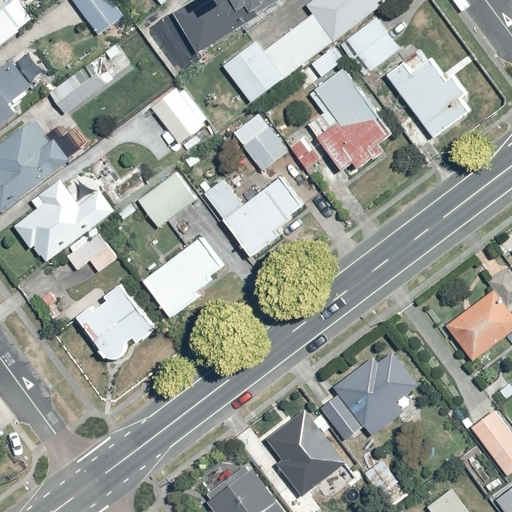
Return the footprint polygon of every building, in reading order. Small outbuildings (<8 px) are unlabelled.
[(124,16),(112,0),(75,0),(99,33),(124,16)] [(198,0),(179,11),(201,49),(261,15),(257,9),(267,3),(269,7),(281,0),(198,0)] [(267,49),(260,39),(226,64),(253,101),(388,0),(314,0),(310,4),(316,12),(267,49)] [(402,47),(378,16),(348,39),(372,70),(402,47)] [(341,64),(331,51),(294,77),(303,90),(341,64)] [(408,61),(390,74),(437,137),(474,109),(464,97),(470,92),(457,74),(451,79),(434,56),(415,71),(408,61)] [(0,68),(0,125),(18,111),(12,104),(36,85),(14,58),(0,68)] [(50,92),(57,102),(66,114),(107,84),(91,62),(64,82),(50,92)] [(330,108),(310,122),(346,169),(357,161),(361,167),(377,155),(373,149),(395,132),(346,67),(316,90),(330,108)] [(205,125),(178,89),(153,107),(181,143),(205,125)] [(25,124),(0,142),(0,208),(3,213),(74,160),(57,138),(54,140),(38,120),(28,127),(25,124)] [(289,151),(269,124),(244,143),(264,170),(289,151)] [(322,156),(303,134),(289,147),(308,169),(322,156)] [(197,199),(177,172),(140,200),(160,227),(197,199)] [(226,178),(206,193),(255,256),(284,234),(280,229),(295,218),(293,215),(307,204),(284,174),(246,204),(226,178)] [(82,204),(63,178),(35,199),(40,207),(17,224),(34,247),(38,244),(50,260),(118,209),(103,189),(82,204)] [(119,258),(99,231),(68,255),(79,270),(92,261),(100,272),(119,258)] [(204,236),(147,279),(175,316),(204,294),(200,290),(215,279),(212,275),(226,265),(204,236)] [(94,305),(80,315),(112,356),(118,357),(124,356),(128,351),(129,342),(137,336),(141,341),(158,328),(124,283),(109,295),(112,299),(98,309),(94,305)] [(511,307),(498,288),(449,325),(476,360),(511,332),(511,307)] [(422,384),(395,350),(381,361),(377,355),(338,386),(376,434),(407,410),(400,401),(422,384)] [(351,461),(309,407),(269,437),(285,458),(280,462),(306,495),(351,461)] [(511,472),(511,432),(495,410),(473,427),(509,475),(511,472)] [(289,511),(255,467),(210,501),(218,511),(289,511)] [(434,511),(473,511),(454,487),(429,506),(434,511)] [(511,511),(511,490),(500,500),(508,511),(511,511)]
